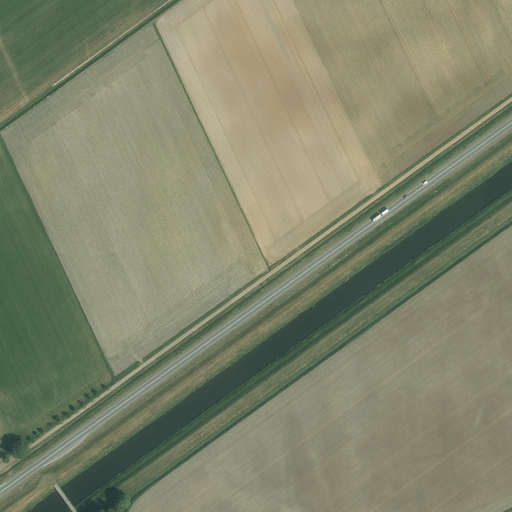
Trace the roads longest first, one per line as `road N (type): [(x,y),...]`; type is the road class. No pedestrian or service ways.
road 1 (trunk): [(0,492),(511,122)]
road 2 (unclassified): [(0,467),(511,98)]
